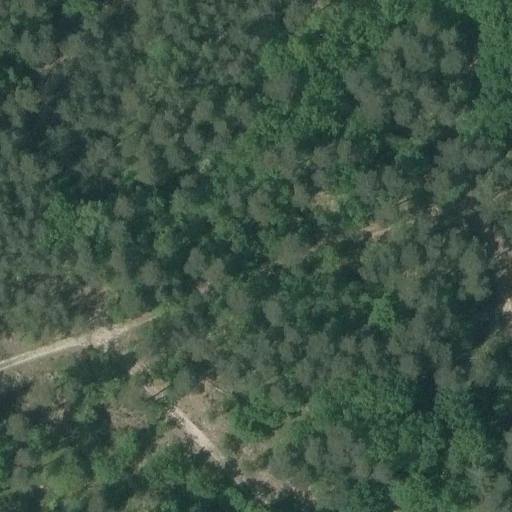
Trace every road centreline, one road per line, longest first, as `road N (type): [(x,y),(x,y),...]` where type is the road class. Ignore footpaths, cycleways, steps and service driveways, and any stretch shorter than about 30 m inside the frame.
road 1 (track): [(0,372),(466,207),(511,362)]
road 2 (track): [(254,511),(203,481),(141,417),(100,336)]
